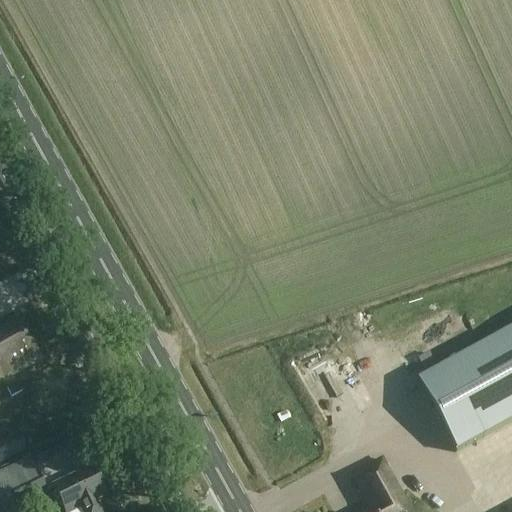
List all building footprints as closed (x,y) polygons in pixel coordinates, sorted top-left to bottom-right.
[(371,313),(375,333),(395,329),(391,309),(371,313)] [(37,355),(19,323),(0,333),(0,381),(15,374),(13,369),(37,355)] [(511,329),(506,332),(416,381),(455,452),(511,420),(511,329)] [(35,478),(27,462),(0,476),(0,501),(4,509),(16,502),(18,505),(45,491),(38,477),(35,478)] [(409,511),(382,462),(353,478),(372,511),(370,511),(409,511)] [(106,498),(92,470),(53,488),(63,511),(76,511),(81,510),(82,511),(100,511),(96,502),(106,498)]
